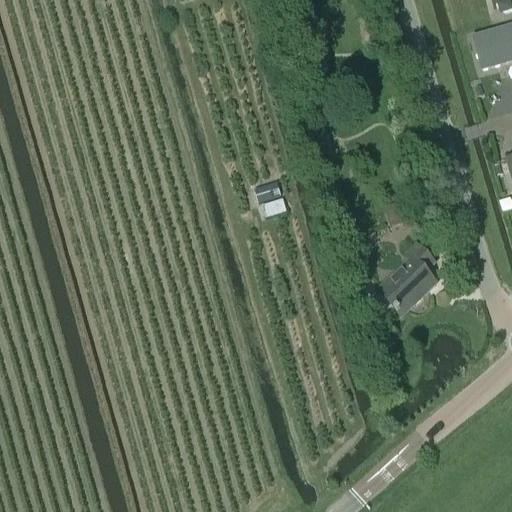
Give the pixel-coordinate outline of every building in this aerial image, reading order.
[(501,4),(499,8),(499,13),(503,16),(508,15),(511,11),(510,6),(506,4),(501,4)] [(511,60),(511,30),(511,29),(473,41),(482,73),(501,68),(500,64),(511,60)] [(333,157),(318,101),(296,107),(303,134),(309,132),(317,161),(333,157)] [(496,178),(502,177),(500,167),(493,169),(496,178)] [(282,203),(261,209),(265,222),(286,216),(282,203)] [(402,205),(384,212),(390,229),(408,222),(402,205)] [(377,295),(365,307),(381,323),(393,312),(401,320),(435,288),(424,276),(433,267),(417,249),(407,258),(411,262),(377,295)]
